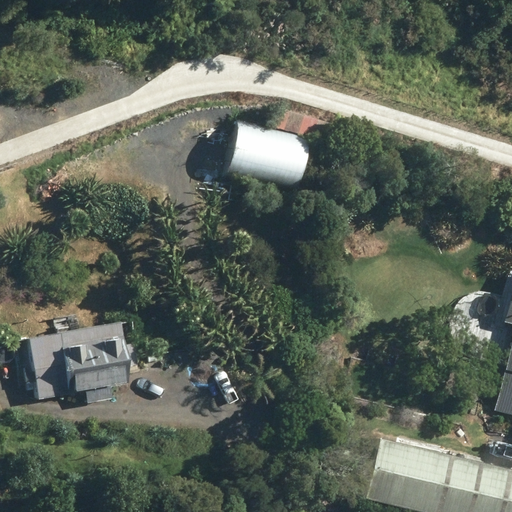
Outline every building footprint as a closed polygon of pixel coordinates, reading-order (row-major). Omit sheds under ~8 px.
[(220,171),(293,188),(306,132),(325,136),(330,116),(272,103),(266,124),(233,116),(220,171)] [(271,279),(295,282),(301,230),(277,228),(271,279)] [(511,325),(493,402),(511,406),(511,273),(500,316),(511,319),(511,325)] [(81,387),(83,398),(108,394),(106,382),(123,378),(120,361),(132,359),(128,335),(116,337),(111,314),(22,329),(34,395),(81,387)] [(358,483),(482,511),(511,511),(511,454),(372,421),(358,483)]
